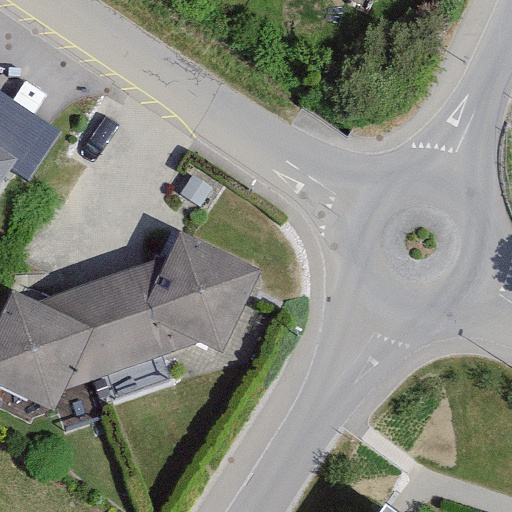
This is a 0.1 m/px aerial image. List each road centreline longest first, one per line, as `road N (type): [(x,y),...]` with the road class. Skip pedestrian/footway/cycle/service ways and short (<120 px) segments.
road 1 (residential): [(52,0),(361,205)]
road 2 (residential): [(382,306),(255,511)]
road 3 (residential): [(511,42),(449,183)]
